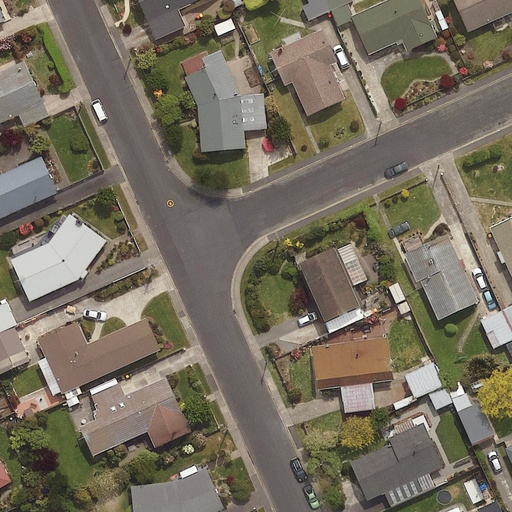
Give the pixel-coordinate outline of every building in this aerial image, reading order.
[(198,0),(136,0),(154,40),(184,26),(177,10),(198,0)] [(435,37),(418,0),(386,0),(350,16),(367,55),(400,40),(405,51),(435,37)] [(511,11),(511,0),(452,0),(467,31),(511,11)] [(232,17),(215,23),(220,38),(238,31),(232,17)] [(335,62),(320,29),(268,53),(283,86),(291,83),(306,116),(343,99),(327,65),(335,62)] [(0,121),(41,103),(22,60),(0,70),(0,121)] [(266,129),(263,94),(239,96),(223,60),(183,77),(195,106),(199,153),(244,149),(243,131),(266,129)] [(0,217),(56,193),(39,156),(0,173),(0,217)] [(105,241),(67,214),(47,243),(9,261),(28,302),(77,280),(105,241)] [(511,218),(490,228),(511,278),(511,218)] [(476,302),(446,235),(403,255),(415,282),(419,281),(437,320),(476,302)] [(356,306),(331,249),(296,264),(322,321),(356,306)] [(31,364),(6,305),(0,307),(0,375),(1,377),(31,364)] [(511,342),(511,308),(481,322),(493,351),(511,342)] [(159,350),(144,318),(85,345),(75,322),(36,340),(60,394),(159,350)] [(392,380),(387,337),(311,347),(316,390),(392,380)] [(416,399),(444,388),(432,355),(421,360),(424,369),(407,375),(416,399)] [(189,432),(165,377),(95,407),(99,418),(78,427),(91,457),(146,433),(153,448),(189,432)] [(451,391),(456,403),(475,447),(493,439),(478,405),(474,407),(463,381),(449,387),(451,391)] [(456,403),(451,391),(429,401),(434,413),(456,403)] [(366,501),(441,468),(424,429),(349,463),(366,501)] [(511,444),(503,449),(511,469),(511,444)] [(0,486),(12,479),(0,458),(0,486)] [(216,511),(222,509),(204,468),(172,483),(130,487),(132,511),(216,511)] [(503,511),(499,503),(480,511),(479,511),(503,511)]
